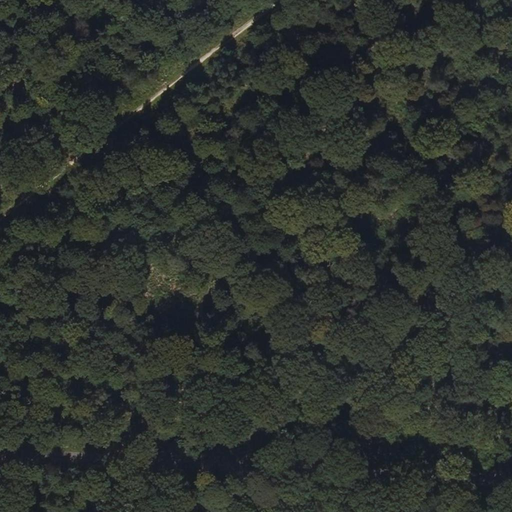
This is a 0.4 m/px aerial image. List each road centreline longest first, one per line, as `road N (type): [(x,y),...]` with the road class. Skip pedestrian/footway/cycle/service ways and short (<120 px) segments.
road 1 (unclassified): [(0,457),(511,481)]
road 2 (track): [(283,0),(0,224)]
